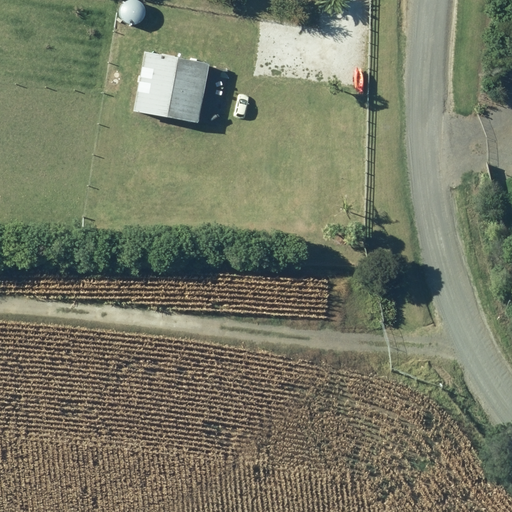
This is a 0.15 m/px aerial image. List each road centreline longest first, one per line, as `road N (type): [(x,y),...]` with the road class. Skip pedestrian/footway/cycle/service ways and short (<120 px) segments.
road 1 (track): [(0,308),(473,347)]
road 2 (tertiary): [(511,405),(473,347),(436,220),(427,111),(435,0)]
